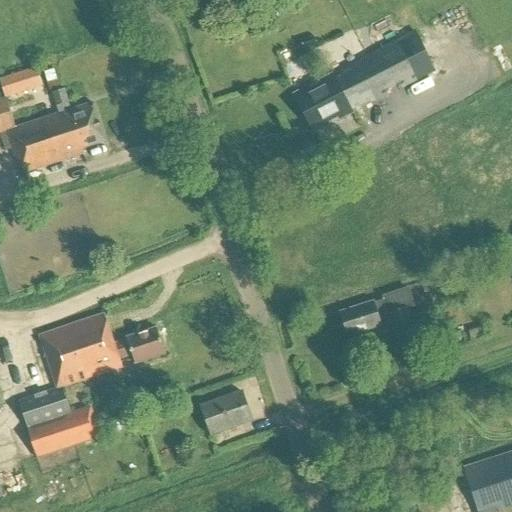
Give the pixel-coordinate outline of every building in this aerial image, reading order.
[(338,0),(362,48),(389,34),(371,0),(338,0)] [(312,37),(298,42),(301,50),(315,45),(312,37)] [(401,40),(294,95),(314,133),(416,80),(415,79),(419,77),(401,40)] [(53,71),(43,74),(49,93),(59,89),(53,71)] [(18,74),(0,79),(0,83),(4,98),(23,93),(18,74)] [(0,99),(0,132),(6,131),(16,160),(19,159),(24,173),(83,154),(81,149),(104,142),(93,108),(91,108),(90,104),(70,111),(64,90),(52,94),(58,115),(14,129),(4,98),(0,99)] [(348,337),(381,326),(380,325),(392,321),(397,339),(416,333),(408,310),(415,308),(408,288),(381,296),(383,301),(375,304),(374,303),(340,314),(348,337)] [(165,354),(156,329),(126,339),(127,342),(113,346),(103,316),(39,337),(56,391),(18,403),(37,460),(99,439),(90,409),(70,415),(62,389),(121,369),(118,360),(131,356),(134,364),(165,354)] [(252,422),(241,392),(197,408),(207,438),(252,422)] [(501,511),(511,507),(511,452),(464,468),(477,511),(501,511)] [(416,505),(418,511),(431,511),(428,501),(416,505)]
